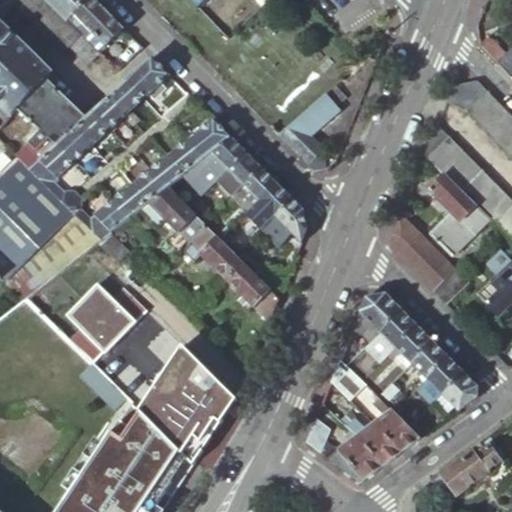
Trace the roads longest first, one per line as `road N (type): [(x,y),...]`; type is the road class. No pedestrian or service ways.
road 1 (residential): [(117,0),(346,234)]
road 2 (tertiary): [(346,234),(437,20)]
road 3 (residential): [(346,234),(506,402)]
road 4 (tertiary): [(258,441),(346,234)]
road 5 (residential): [(357,511),(506,402)]
road 6 (residential): [(258,441),(355,511)]
